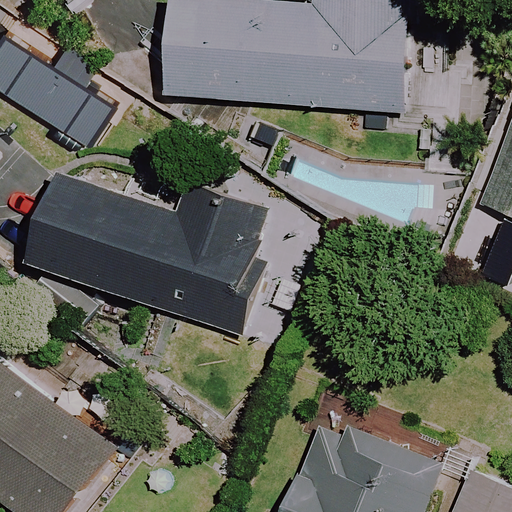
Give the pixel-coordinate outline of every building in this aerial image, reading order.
[(413,0),(319,0),(318,9),(207,0),(192,0),(185,98),(404,115),(413,0)] [(511,121),(478,205),(511,218),(511,121)] [(188,214),(68,171),(34,264),(233,337),(277,216),(197,187),(188,214)] [(68,511),(118,449),(0,356),(0,495),(21,511),(68,511)] [(329,436),(315,430),(282,511),(426,511),(446,463),(408,448),(336,420),(329,436)] [(511,511),(511,491),(469,473),(452,511),(511,511)]
